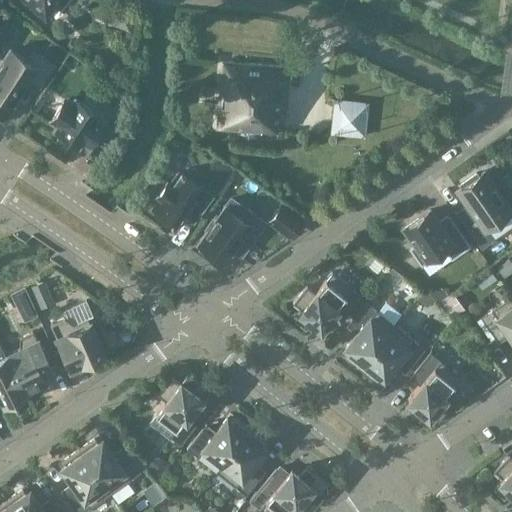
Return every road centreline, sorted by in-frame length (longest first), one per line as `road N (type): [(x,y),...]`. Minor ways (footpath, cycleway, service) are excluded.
road 1 (residential): [(222,311),(505,109),(295,10),(230,0)]
road 2 (unclassified): [(222,311),(0,155)]
road 3 (unclassified): [(415,466),(222,311)]
road 4 (unclassified): [(194,331),(389,483)]
road 5 (unclassified): [(0,194),(194,331)]
road 6 (residential): [(0,468),(194,331)]
